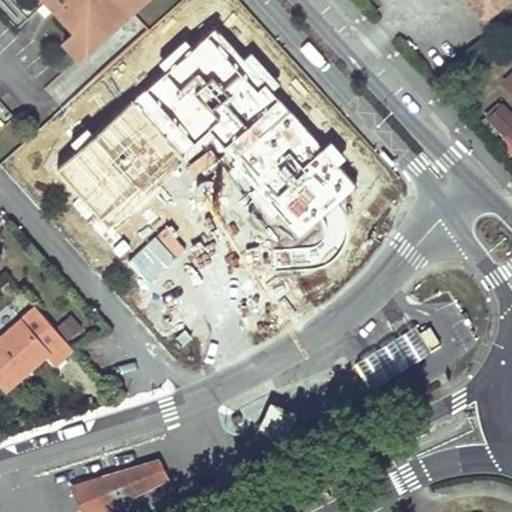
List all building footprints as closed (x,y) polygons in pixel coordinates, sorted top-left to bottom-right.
[(60,0),(61,1),(54,7),(73,28),(61,39),(77,55),(124,12),(136,0),(60,0)] [(463,0),(483,22),(507,0),(463,0)] [(242,59),(214,28),(193,46),(168,69),(94,135),(78,149),(58,167),(109,224),(129,206),(155,182),(169,170),(162,163),(172,153),(179,161),(183,157),(180,153),(194,140),(189,135),(203,123),(215,136),(234,158),(247,172),(244,175),(255,188),(279,214),(298,235),(355,184),(336,163),(322,148),(269,88),(242,59)] [(168,69),(193,46),(185,38),(160,61),(168,69)] [(251,51),(242,59),(269,88),(277,81),(251,51)] [(507,157),(511,152),(511,118),(500,105),(478,125),(507,157)] [(215,136),(203,123),(189,135),(194,140),(180,153),(183,157),(188,161),(215,136)] [(78,149),(94,135),(86,127),(71,141),(78,149)] [(330,141),(322,148),(336,163),(343,156),(330,141)] [(179,161),(172,153),(162,163),(169,170),(176,178),(186,169),(179,161)] [(247,172),(234,158),(232,160),(236,164),(228,172),(237,182),(244,175),(247,172)] [(155,182),(129,206),(136,214),(162,190),(155,182)] [(279,214),(255,188),(248,194),(272,220),(279,214)] [(160,309),(189,282),(178,270),(216,236),(180,196),(113,256),(160,309)] [(69,336),(83,326),(72,312),(58,322),(69,336)] [(0,334),(0,379),(5,386),(46,351),(19,319),(0,334)] [(374,386),(430,351),(419,334),(415,326),(358,362),(374,386)] [(430,351),(441,344),(431,327),(419,334),(430,351)] [(297,409),(270,397),(259,423),(285,435),(297,409)] [(80,496),(88,511),(90,511),(165,474),(161,466),(157,459),(75,486),(80,496)]
